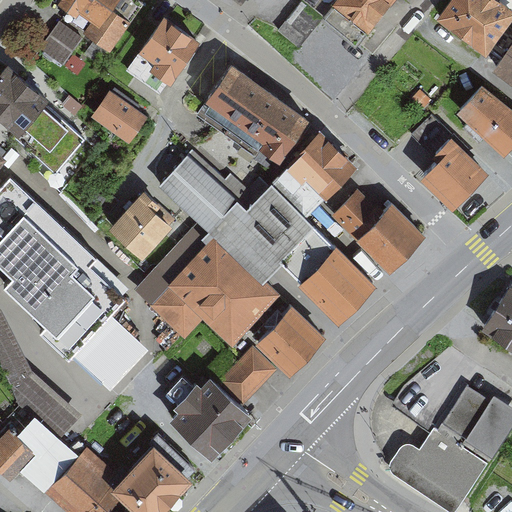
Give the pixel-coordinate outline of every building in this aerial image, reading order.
[(144,3),(139,0),(61,0),(59,3),(70,11),(65,17),(110,50),(144,3)] [(392,0),(337,0),(324,17),(345,37),(356,46),(392,0)] [(511,12),(495,0),(452,0),(437,22),(486,58),(511,22),(511,12)] [(297,47),(324,17),(303,2),(279,31),(297,47)] [(198,39),(163,14),(139,48),(175,73),(198,39)] [(83,39),(60,23),(41,48),(63,64),(83,39)] [(511,34),(492,62),(511,77),(511,34)] [(86,63),(75,55),(66,67),(78,75),(86,63)] [(247,74),(233,64),(208,102),(206,104),(278,152),(305,112),(247,74)] [(50,102),(7,67),(0,75),(0,116),(18,132),(14,136),(57,172),(84,139),(46,107),(50,102)] [(511,137),(511,112),(482,86),(459,111),(501,149),(511,137)] [(111,93),(110,92),(91,119),(129,145),(148,118),(138,111),(141,107),(115,89),(111,93)] [(82,106),(69,97),(62,106),(75,115),(82,106)] [(353,170),(321,139),(270,191),(260,182),(249,193),(230,176),(225,181),(192,150),(156,188),(197,227),(137,294),(188,338),(204,322),(231,348),(280,296),(266,283),(283,265),(315,232),(303,221),(353,170)] [(488,175),(450,139),(436,154),(441,159),(422,179),(454,210),(488,175)] [(0,168),(8,159),(0,152),(0,266),(12,279),(5,287),(46,328),(40,333),(68,361),(73,356),(111,392),(148,351),(112,315),(126,300),(122,296),(129,289),(87,251),(10,178),(0,188),(0,168)] [(174,218),(144,192),(108,232),(142,262),(172,229),(168,226),(174,218)] [(422,237),(387,201),(374,213),(355,194),(332,217),(386,272),(422,237)] [(333,252),(315,232),(283,265),(302,285),(298,288),(338,329),(378,291),(336,248),(333,252)] [(511,288),(482,332),(511,351),(511,288)] [(324,335),(290,303),(253,344),(287,375),(324,335)] [(0,309),(0,367),(19,407),(62,440),(82,415),(33,373),(0,310),(0,309)] [(244,416),(197,376),(164,413),(212,453),(244,416)] [(464,502),(511,428),(511,409),(495,398),(492,402),(466,385),(421,452),(412,467),(464,502)] [(9,431),(0,441),(0,473),(11,484),(36,457),(9,431)] [(149,446),(153,449),(125,479),(110,495),(120,504),(128,511),(170,511),(195,485),(189,479),(196,471),(158,436),(149,446)] [(412,467),(421,452),(412,446),(407,445),(398,452),(390,466),(391,471),(393,475),(448,511),(455,511),(464,502),(412,467)] [(125,479),(88,449),(47,494),(66,511),(111,511),(120,504),(110,495),(125,479)]
